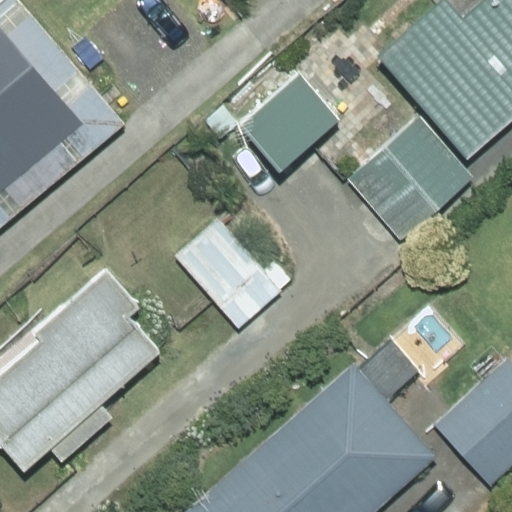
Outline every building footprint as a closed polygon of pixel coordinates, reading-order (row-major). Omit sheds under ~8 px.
[(0,0),(0,207),(109,114),(11,0),(0,0)] [(435,0),(416,0),(361,48),(451,151),(511,97),(511,0),(456,0),(445,10),(435,0)] [(286,66),(223,115),(258,160),(322,111),(286,66)] [(338,172),(390,231),(461,169),(409,110),(338,172)] [(231,216),(175,262),(237,337),(293,291),(231,216)] [(0,452),(9,463),(38,438),(47,448),(95,406),(84,393),(141,344),(111,309),(122,300),(87,260),(0,335),(0,452)] [(341,354),(161,511),(353,511),(424,449),(375,394),(409,364),(382,333),(348,363),(341,354)] [(511,364),(500,352),(426,421),(480,480),(511,450),(511,364)]
